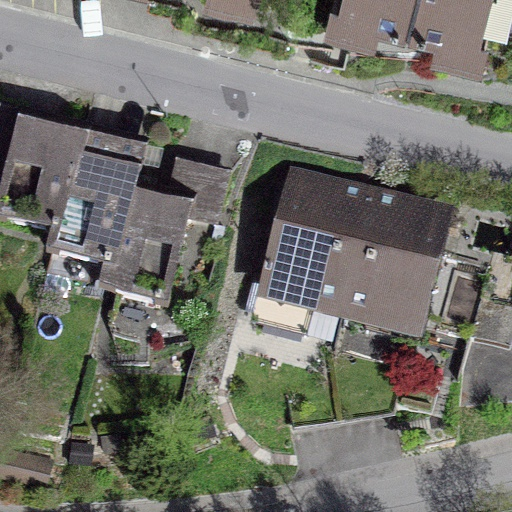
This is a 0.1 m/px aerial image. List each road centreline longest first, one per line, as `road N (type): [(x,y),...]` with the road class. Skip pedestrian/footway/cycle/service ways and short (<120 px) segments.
road 1 (residential): [(511,150),(0,27)]
road 2 (residential): [(332,511),(511,473)]
